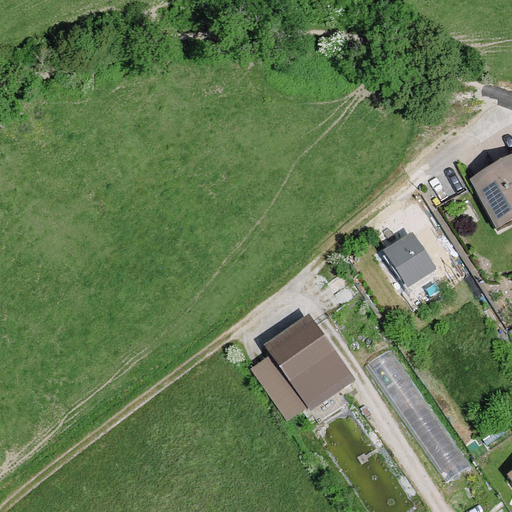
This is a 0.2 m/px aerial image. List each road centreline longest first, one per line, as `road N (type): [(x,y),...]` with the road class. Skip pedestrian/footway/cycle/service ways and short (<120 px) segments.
road 1 (track): [(511,106),(0,511)]
road 2 (track): [(310,309),(438,511)]
